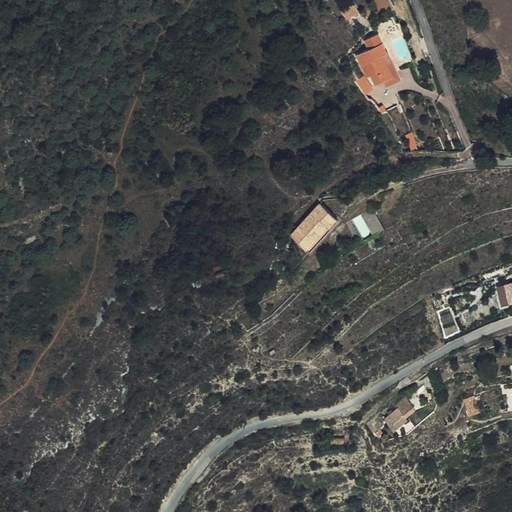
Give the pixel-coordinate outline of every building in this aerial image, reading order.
[(388,0),(373,0),(378,13),(392,8),(388,0)] [(355,3),(342,8),(346,19),(359,13),(355,3)] [(355,33),(352,27),(346,29),(348,36),(355,33)] [(382,34),(375,28),(370,32),(377,39),(382,34)] [(355,75),(360,87),(365,85),(369,96),(373,107),(385,102),(382,96),(390,93),(383,77),(387,76),(378,54),(363,60),(367,70),(355,75)] [(390,93),(382,96),(385,102),(397,98),(389,75),(387,76),(383,77),(390,93)] [(365,85),(360,87),(357,88),(361,99),(369,96),(365,85)] [(389,124),(392,117),(382,113),(380,120),(389,124)] [(300,256),(295,250),(292,253),(299,260),(309,269),(339,239),(321,222),(302,243),(307,249),(300,256)] [(307,249),(302,243),(295,250),(300,256),(307,249)] [(511,279),(499,282),(502,302),(511,300),(511,279)] [(475,395),(464,399),(470,415),(481,410),(475,395)] [(383,417),(394,430),(418,411),(407,398),(383,417)] [(471,430),(467,421),(459,424),(463,433),(471,430)] [(386,443),(391,451),(402,444),(414,436),(406,425),(394,434),(396,437),(386,443)] [(416,440),(414,436),(402,444),(404,447),(416,440)] [(391,451),(386,443),(383,446),(391,459),(406,449),(402,444),(391,451)]
